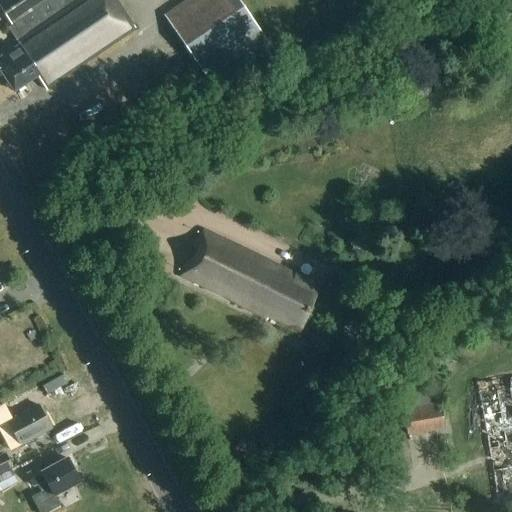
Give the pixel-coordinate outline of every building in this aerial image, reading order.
[(18,48),(0,59),(0,71),(14,93),(36,78),(45,92),(134,31),(112,0),(0,0),(0,10),(11,28),(8,30),(18,48)] [(191,0),(165,17),(211,87),(269,48),(237,0),(191,0)] [(194,246),(198,248),(191,265),(186,263),(179,277),(297,332),(318,287),(201,232),(194,246)] [(404,331),(420,339),(429,321),(414,313),(404,331)] [(511,374),(478,380),(498,497),(511,494),(511,374)] [(402,409),(407,437),(444,431),(440,403),(402,409)] [(8,423),(21,446),(51,430),(38,406),(8,423)] [(0,457),(0,474),(11,470),(4,455),(0,457)] [(31,499),(38,511),(51,511),(61,507),(55,496),(80,483),(67,460),(42,474),(39,469),(27,475),(33,488),(37,486),(41,493),(31,499)] [(0,477),(0,492),(19,484),(11,472),(0,477)]
